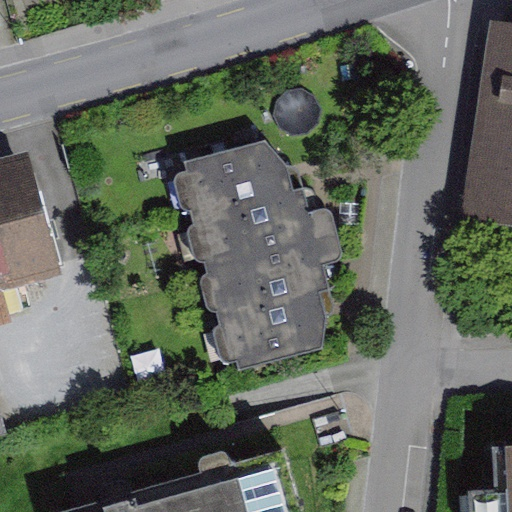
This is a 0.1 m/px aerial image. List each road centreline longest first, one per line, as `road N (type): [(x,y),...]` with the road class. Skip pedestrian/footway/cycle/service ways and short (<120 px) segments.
road 1 (residential): [(356,0),(0,106)]
road 2 (residential): [(448,0),(400,367)]
road 3 (residential): [(400,367),(386,511)]
